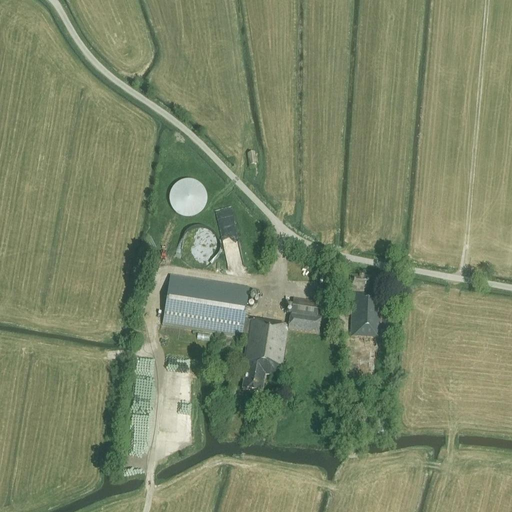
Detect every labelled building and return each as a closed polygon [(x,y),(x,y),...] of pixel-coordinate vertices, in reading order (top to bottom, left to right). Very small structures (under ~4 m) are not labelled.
[(248,154),(249,166),(256,166),(254,153),(248,154)] [(175,201),(188,220),(210,205),(195,182),(190,185),(192,187),(189,189),(190,190),(175,201)] [(234,207),(219,209),(226,250),(241,247),(234,207)] [(213,255),(216,239),(206,237),(206,238),(192,235),(190,248),(199,249),(197,257),(192,256),(191,259),(202,261),(204,254),(213,255)] [(391,339),(393,301),(383,300),(383,293),(371,293),(372,277),(350,275),(349,292),(352,292),(352,303),(347,303),(348,297),(343,297),(343,303),(345,303),(344,314),(351,314),(350,336),(391,339)] [(318,334),(321,319),(316,318),(318,303),(293,300),(291,314),(289,314),(287,326),(243,320),(248,288),(169,276),(162,325),(241,337),(241,333),(248,334),(243,370),(246,370),(243,390),(262,393),(265,376),(281,378),(288,330),(318,334)] [(384,418),(384,406),(371,406),(371,418),(384,418)] [(358,418),(358,439),(383,439),(384,419),(358,418)]
